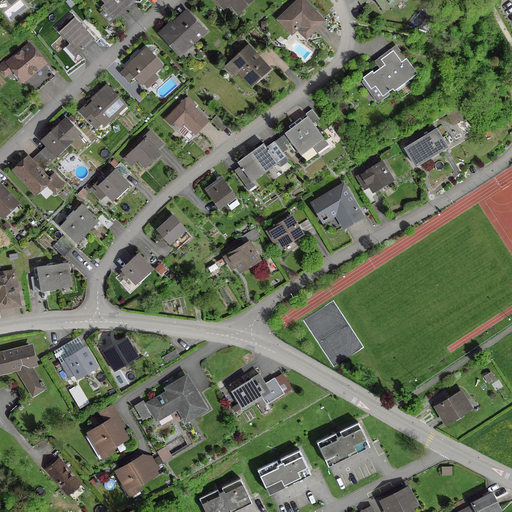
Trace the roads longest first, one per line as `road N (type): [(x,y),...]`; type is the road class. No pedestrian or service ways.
road 1 (residential): [(338,0),(348,34),(341,59),(153,211),(98,281),(97,323)]
road 2 (residential): [(511,153),(274,299),(244,339)]
road 3 (residential): [(171,0),(0,157)]
road 4 (residential): [(244,339),(447,447)]
road 5 (track): [(347,26),(428,38),(485,4)]
road 6 (residential): [(97,323),(244,339)]
road 7 (residential): [(328,511),(447,447)]
